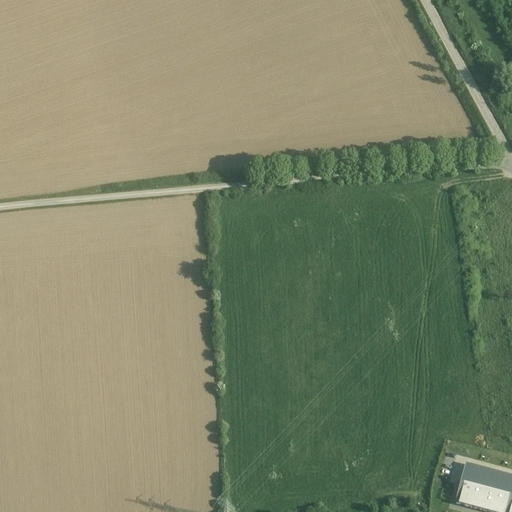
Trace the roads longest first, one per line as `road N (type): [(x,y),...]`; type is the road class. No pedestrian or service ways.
road 1 (unclassified): [(511,163),(0,207)]
road 2 (unclassified): [(424,0),(511,157)]
